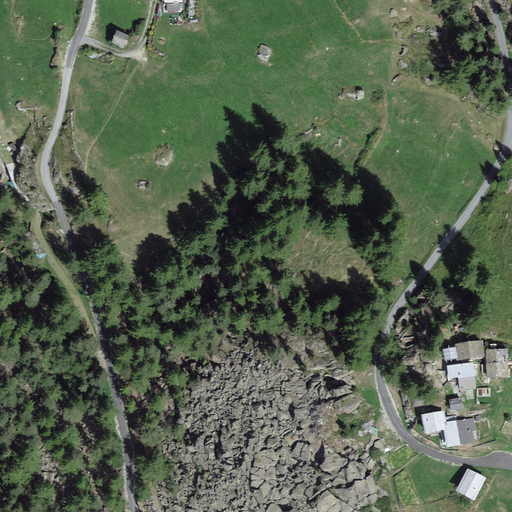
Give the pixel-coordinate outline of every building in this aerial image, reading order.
[(124,48),(129,37),(116,32),(112,43),(124,48)] [(455,346),(457,363),(483,359),(481,343),(455,346)] [(507,350),(486,351),(486,380),(507,380),(507,350)] [(458,394),(474,393),(472,368),(448,369),(449,381),(457,380),(458,394)] [(460,400),(449,400),(450,412),(461,411),(460,400)] [(437,415),(418,419),(421,436),(440,432),(437,415)] [(456,423),(459,447),(479,444),(475,420),(456,423)] [(485,481),(467,471),(454,494),(472,504),(485,481)]
